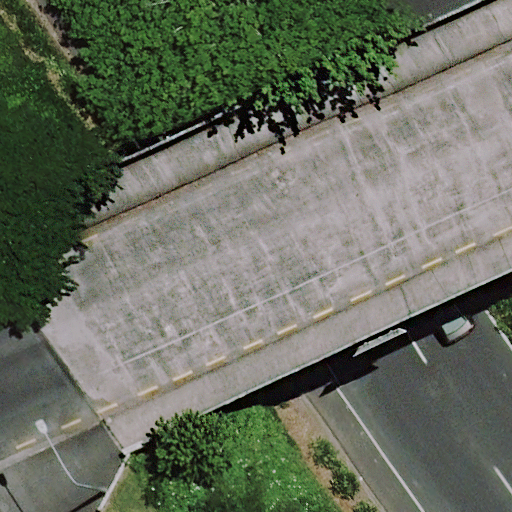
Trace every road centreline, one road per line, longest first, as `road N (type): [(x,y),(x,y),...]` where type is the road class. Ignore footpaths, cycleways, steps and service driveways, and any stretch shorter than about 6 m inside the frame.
road 1 (primary): [(504,511),(161,0)]
road 2 (tertiary): [(0,356),(511,127)]
